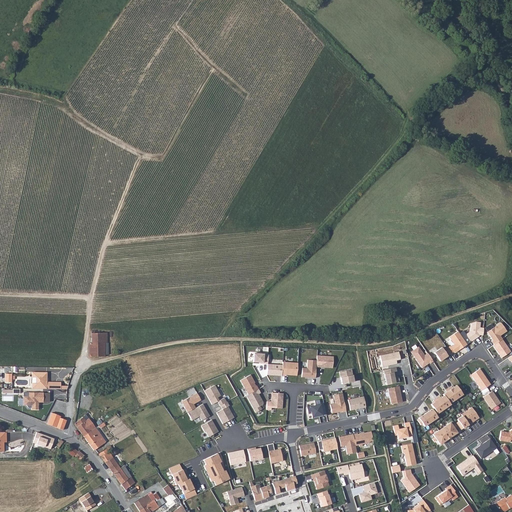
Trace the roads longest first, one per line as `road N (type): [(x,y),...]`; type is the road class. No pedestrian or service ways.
road 1 (track): [(215,338),(371,344),(511,294)]
road 2 (track): [(215,338),(391,153),(406,127)]
road 3 (residential): [(291,435),(406,409),(477,352),(511,394)]
road 4 (unclassified): [(0,412),(78,444),(128,511)]
road 5 (track): [(82,365),(215,338)]
road 6 (track): [(511,119),(453,16)]
